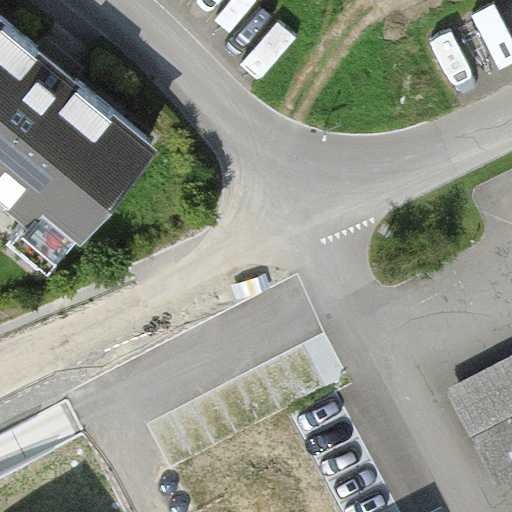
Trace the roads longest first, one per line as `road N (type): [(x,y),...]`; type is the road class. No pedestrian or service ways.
road 1 (residential): [(0,351),(323,210)]
road 2 (residential): [(113,0),(187,65),(323,210)]
road 3 (residential): [(323,210),(426,431)]
road 4 (residential): [(323,210),(511,129)]
